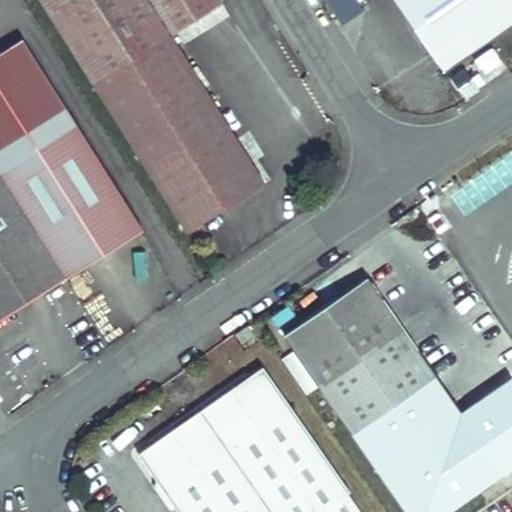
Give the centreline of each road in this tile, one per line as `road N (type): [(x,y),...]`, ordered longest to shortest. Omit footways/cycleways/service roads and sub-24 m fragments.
road 1 (unclassified): [(402,168),(13,449)]
road 2 (residential): [(402,168),(294,0)]
road 3 (residential): [(511,99),(402,168)]
